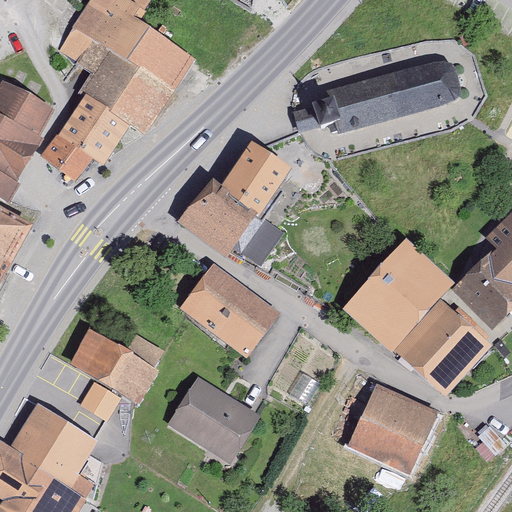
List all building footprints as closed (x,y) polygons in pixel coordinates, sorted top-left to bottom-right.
[(149,16),(125,0),(95,0),(83,18),(72,10),(62,25),(73,33),(59,55),(93,78),(80,97),(87,102),(46,161),(82,185),(97,163),(106,169),(133,129),(148,139),(200,62),(143,24),(149,16)] [(458,73),(444,67),(327,97),(329,106),(317,109),(324,136),(337,132),(339,140),(455,110),(465,99),(458,73)] [(12,181),(53,109),(6,82),(0,92),(0,195),(8,200),(17,184),(12,181)] [(297,173),(256,146),(228,188),(212,178),(181,225),(236,261),(241,253),(262,267),(283,234),(265,221),(297,173)] [(0,279),(32,224),(0,206),(0,279)] [(511,321),(511,220),(490,242),(501,253),(463,291),(502,331),(511,321)] [(450,400),(499,346),(449,300),(461,288),(412,244),(351,311),(450,400)] [(187,312),(253,358),(282,318),(216,271),(187,312)] [(170,360),(143,344),(137,354),(97,330),(75,368),(142,408),(170,360)] [(234,464),(263,417),(201,380),(173,428),(234,464)] [(418,479),(443,417),(376,390),(370,404),(351,396),(336,434),(354,441),(350,451),(418,479)] [(3,443),(0,446),(0,502),(7,506),(2,511),(85,511),(98,492),(81,481),(103,447),(41,408),(14,450),(3,443)]
